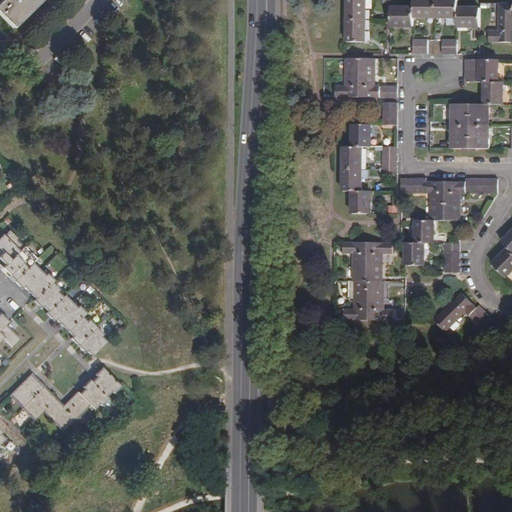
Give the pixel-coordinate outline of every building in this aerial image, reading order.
[(41,0),(2,0),(0,2),(0,14),(13,28),(41,0)] [(367,9),(367,0),(346,0),(346,19),(363,19),(363,9),(367,9)] [(435,16),(435,0),(413,0),(414,6),(414,19),(425,19),(425,15),(435,16)] [(458,7),(457,0),(435,0),(435,16),(445,16),(445,19),(458,19),(458,7)] [(511,42),(511,3),(500,3),(500,5),(499,30),(490,30),(490,43),(511,42)] [(414,19),(414,6),(391,7),(391,19),(391,28),(403,28),(403,24),(413,24),(414,19)] [(481,29),(481,7),(458,7),(458,19),(458,25),(467,25),(467,29),(481,29)] [(363,30),(363,19),(346,19),(345,42),(366,43),(367,30),(363,30)] [(428,55),(428,40),(413,40),(413,54),(428,55)] [(458,55),(458,40),(443,40),(443,55),(458,55)] [(360,98),(361,59),(345,59),(345,86),(337,86),(336,98),(360,98)] [(376,86),(376,59),(361,59),(360,98),(380,98),(380,87),(376,86)] [(478,82),(478,60),(466,60),(466,82),(478,82)] [(496,82),(496,72),(500,72),(500,60),(478,60),(478,82),(483,82),(496,82)] [(505,95),(505,82),(500,82),(496,82),(483,82),(483,105),(491,105),(502,105),(501,95),(505,95)] [(398,99),(398,87),(380,87),(380,98),(398,99)] [(398,126),(398,104),(383,104),(383,125),(398,126)] [(472,126),(472,105),(452,105),(452,116),(456,116),(455,126),(472,126)] [(491,116),(491,105),(483,105),(472,105),(472,126),(487,126),(488,116),(491,116)] [(373,138),(373,125),(352,125),(352,148),(364,148),(369,148),(369,138),(373,138)] [(471,149),(472,126),(455,126),(455,136),(452,136),(452,149),(471,149)] [(487,136),(487,126),(472,126),(471,149),(491,149),(491,136),(487,136)] [(369,170),(369,150),(364,151),(364,148),(352,148),(343,148),(342,170),(360,170),(361,170),(364,170),(369,170)] [(397,161),(398,148),(383,148),(383,161),(397,161)] [(397,175),(397,167),(383,167),(383,174),(397,175)] [(360,180),(360,170),(342,170),(341,192),(352,192),(364,192),(364,180),(360,180)] [(427,193),(427,182),(427,179),(402,178),(402,193),(427,193)] [(499,194),(499,179),(467,179),(467,182),(467,194),(499,194)] [(447,221),(447,182),(427,182),(427,193),(431,193),(431,221),(437,221),(447,221)] [(467,194),(467,182),(447,182),(447,221),(462,221),(462,194),(467,194)] [(369,202),(369,192),(364,192),(352,192),(352,214),(372,215),(372,202),(369,202)] [(436,234),(437,221),(431,221),(415,220),(414,243),(423,243),(427,243),(433,243),(433,234),(436,234)] [(25,247),(18,241),(19,240),(10,231),(5,236),(4,235),(0,239),(0,249),(4,253),(6,252),(13,259),(25,247)] [(511,231),(502,241),(509,248),(511,251),(511,231)] [(369,282),(369,243),(344,243),(344,254),(353,254),(353,282),(355,282),(369,282)] [(384,282),(384,255),(393,255),(393,243),(369,243),(369,282),(370,282),(384,282)] [(426,266),(426,253),(423,253),(423,243),(414,243),(405,243),(405,266),(426,266)] [(460,273),(460,243),(445,243),(445,272),(460,273)] [(15,282),(33,263),(37,259),(25,247),(13,259),(6,266),(3,269),(15,281),(15,282)] [(511,251),(509,248),(506,250),(504,252),(493,264),(507,278),(511,273),(511,251)] [(13,259),(6,252),(4,253),(0,249),(0,260),(6,266),(13,259)] [(32,279),(41,270),(33,263),(15,282),(22,289),(24,288),(28,283),(33,288),(38,284),(32,279)] [(36,300),(53,283),(55,281),(48,274),(46,276),(41,270),(32,279),(38,284),(33,288),(28,283),(24,288),(36,300)] [(370,321),(370,282),(369,282),(355,282),(354,309),(345,309),(345,321),(370,321)] [(385,310),(385,282),(384,282),(370,282),(370,321),(394,321),(394,310),(385,310)] [(49,313),(64,298),(58,293),(60,290),(53,283),(36,300),(34,302),(41,309),(43,307),(49,313)] [(478,308),(462,293),(434,320),(435,321),(446,332),(466,313),(477,324),(487,313),(480,306),(478,308)] [(66,312),(73,304),(65,296),(64,298),(49,313),(47,314),(55,323),(57,321),(61,317),(65,322),(71,317),(66,312)] [(68,332),(83,318),(87,314),(79,306),(77,308),(73,304),(66,312),(71,317),(65,322),(61,317),(57,321),(68,332)] [(20,339),(7,325),(10,322),(2,314),(0,315),(0,336),(3,339),(11,348),(20,339)] [(78,346),(97,328),(90,320),(88,323),(83,318),(68,332),(73,337),(71,339),(78,346)] [(92,357),(107,342),(102,337),(104,335),(97,328),(78,346),(86,354),(87,352),(92,357)] [(121,387),(103,368),(95,376),(97,377),(92,381),(108,397),(112,393),(114,394),(121,387)] [(22,409),(45,387),(33,374),(9,397),(22,409)] [(108,397),(92,381),(91,380),(83,388),(85,390),(80,395),(90,406),(95,410),(100,405),(102,407),(110,399),(108,397)] [(43,413),(57,399),(45,387),(22,409),(35,421),(43,413)] [(71,427),(88,410),(87,409),(90,406),(80,395),(77,393),(64,406),(57,399),(43,413),(63,432),(69,426),(71,427)]
